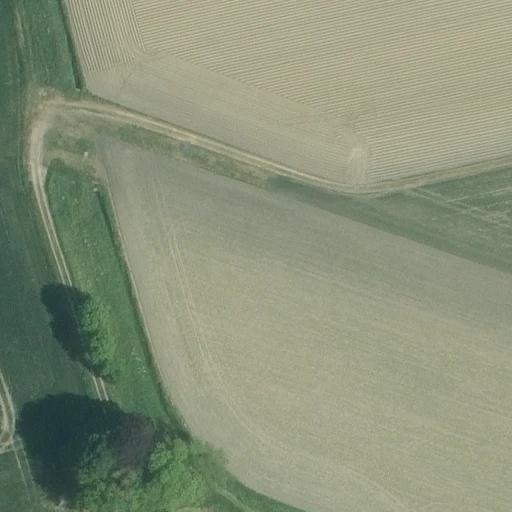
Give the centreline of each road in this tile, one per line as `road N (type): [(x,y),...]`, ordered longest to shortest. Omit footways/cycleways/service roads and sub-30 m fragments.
road 1 (track): [(511,163),(358,192),(110,113),(78,111),(49,121),(34,146),(41,201),(123,469),(125,511)]
road 2 (track): [(35,0),(49,121)]
